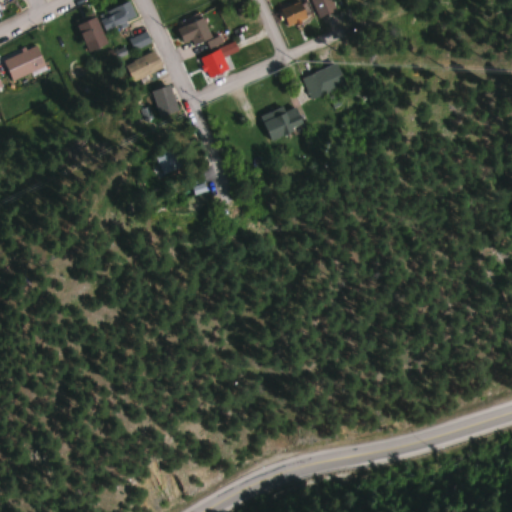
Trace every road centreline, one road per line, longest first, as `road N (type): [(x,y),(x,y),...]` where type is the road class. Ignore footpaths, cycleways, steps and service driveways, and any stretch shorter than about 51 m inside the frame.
road 1 (primary): [(197,511),(268,476),(511,411)]
road 2 (residential): [(216,165),(139,0)]
road 3 (residential): [(189,102),(317,44)]
